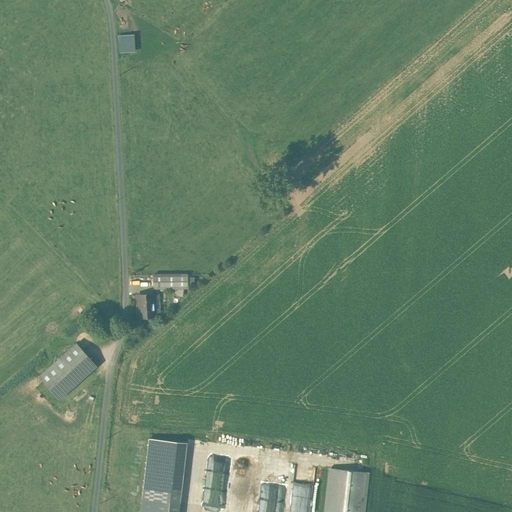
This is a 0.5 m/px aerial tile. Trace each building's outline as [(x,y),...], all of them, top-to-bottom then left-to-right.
[(136,51),(136,33),(118,34),(119,52),(136,51)] [(186,275),(153,275),(153,289),(187,288),(186,275)] [(153,295),(136,295),(138,317),(154,317),(154,299),(153,295)] [(76,343),(38,377),(58,399),(96,366),(76,343)] [(362,511),(367,473),(330,469),(324,511),(362,511)] [(177,511),(179,503),(142,499),(139,511),(177,511)]
